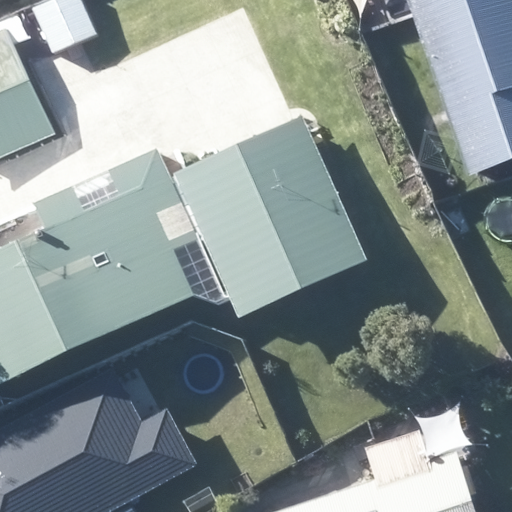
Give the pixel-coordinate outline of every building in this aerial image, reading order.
[(104,40),(87,0),(75,0),(41,15),(60,59),(104,40)] [(511,0),(396,0),(456,181),(511,162),(511,0)] [(42,141),(17,86),(0,46),(0,159),(4,158),(42,141)] [(368,272),(311,132),(191,181),(248,321),(368,272)] [(191,246),(165,188),(162,180),(138,192),(93,212),(0,252),(0,386),(184,304),(164,259),(191,246)] [(147,429),(119,375),(0,438),(0,511),(132,511),(198,477),(167,418),(147,429)] [(449,471),(446,464),(444,459),(419,468),(407,433),(370,446),(351,453),(362,486),(287,511),(460,511),(458,504),(467,501),(456,470),(449,471)]
